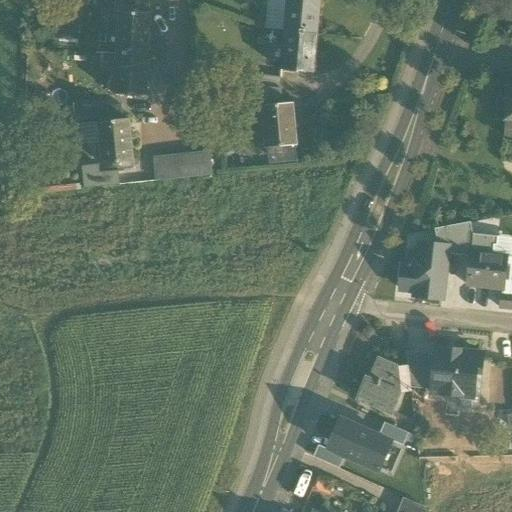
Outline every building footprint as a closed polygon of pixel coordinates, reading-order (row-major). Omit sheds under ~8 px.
[(269,0),(266,30),(284,31),(287,0),(269,0)] [(287,0),(284,31),(317,35),(320,0),(287,0)] [(119,13),(117,54),(148,56),(150,14),(119,13)] [(262,68),(280,70),(284,31),(266,30),(262,68)] [(313,74),(317,35),(284,31),(280,70),(280,71),(313,74)] [(99,75),(116,75),(117,54),(100,53),(99,75)] [(146,97),(148,56),(117,54),(116,75),(115,96),(146,97)] [(255,69),(234,71),(236,89),(257,87),(255,69)] [(233,89),(236,89),(234,71),(219,72),(221,90),(233,89)] [(257,87),(279,90),(281,78),(258,75),(257,87)] [(506,100),(504,121),(511,121),(511,84),(507,84),(507,88),(502,89),(500,92),(500,96),(502,99),(506,100)] [(236,89),(233,89),(235,108),(258,106),(257,87),(236,89)] [(223,109),(235,108),(233,89),(221,90),(223,109)] [(74,122),(100,120),(99,108),(98,101),(73,104),(74,122)] [(261,107),(265,149),(296,146),(293,104),(261,107)] [(99,108),(100,120),(123,117),(122,106),(99,108)] [(100,145),(102,165),(133,162),(129,120),(98,123),(100,145)] [(511,121),(504,121),(503,138),(511,139),(511,121)] [(81,147),(100,145),(98,123),(79,125),(81,147)] [(27,142),(26,162),(41,163),(41,142),(27,142)] [(154,159),(156,181),(211,176),(209,153),(207,153),(154,159)] [(82,167),(84,189),(120,186),(118,172),(98,174),(98,165),(82,167)] [(470,223),(435,229),(437,241),(436,246),(447,247),(447,254),(470,257),(471,253),(472,235),(470,223)] [(497,237),(472,235),(471,253),(492,256),(494,245),(496,246),(497,237)] [(511,254),(511,238),(497,237),(496,246),(494,245),(492,256),(507,258),(511,258),(511,254)] [(415,297),(441,300),(447,254),(447,247),(436,246),(437,241),(421,244),(420,255),(410,254),(408,269),(402,268),(400,290),(416,291),(415,297)] [(467,286),(502,290),(503,290),(507,258),(492,256),(471,253),(470,257),(472,257),(471,266),(469,266),(467,286)] [(511,258),(507,258),(503,290),(502,290),(501,295),(511,295),(511,258)] [(499,308),(511,309),(511,295),(501,295),(499,308)] [(121,506),(118,511),(155,511),(164,489),(172,492),(208,401),(197,396),(200,388),(189,383),(194,372),(205,377),(224,328),(151,298),(144,314),(135,311),(122,344),(172,363),(165,383),(159,381),(111,501),(121,506)] [(79,353),(58,345),(42,384),(63,393),(79,353)] [(461,397),(471,398),(472,390),(474,372),(480,373),(482,355),(459,353),(459,351),(445,350),(445,351),(437,350),(436,356),(432,390),(432,394),(461,397)] [(406,352),(408,366),(410,388),(432,390),(436,356),(406,352)] [(356,399),(392,413),(399,394),(399,393),(396,367),(378,359),(369,380),(365,378),(356,399)] [(411,391),(410,388),(408,366),(396,367),(399,393),(411,391)] [(472,390),(480,391),(482,373),(480,373),(474,372),(472,390)] [(478,410),(480,391),(472,390),(471,398),(461,397),(460,408),(478,410)] [(371,427),(375,415),(343,405),(340,417),(371,427)] [(375,435),(341,419),(327,450),(339,455),(378,472),(392,442),(375,435)] [(381,422),(375,435),(392,442),(401,446),(406,434),(381,422)] [(333,466),(339,455),(327,450),(316,445),(310,457),(333,466)] [(398,511),(425,511),(425,508),(405,499),(398,511)]
